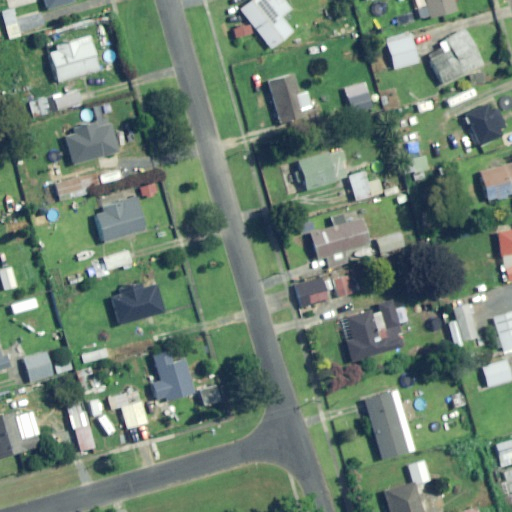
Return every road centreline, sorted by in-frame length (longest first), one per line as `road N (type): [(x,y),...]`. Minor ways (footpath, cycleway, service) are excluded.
road 1 (residential): [(165,0),(292,436)]
road 2 (residential): [(33,511),(292,436)]
